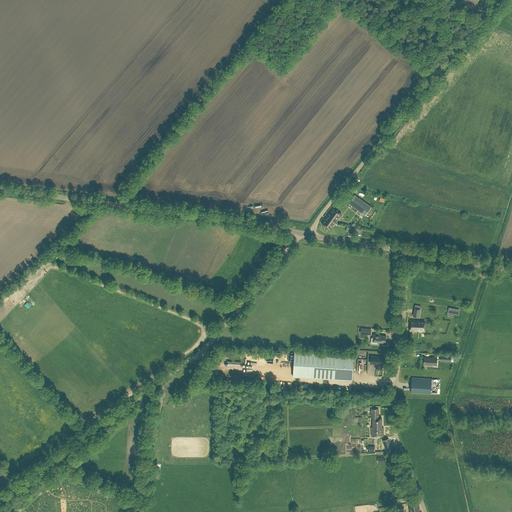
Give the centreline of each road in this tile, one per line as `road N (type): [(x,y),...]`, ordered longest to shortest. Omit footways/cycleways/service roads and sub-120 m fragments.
road 1 (unclassified): [(0,502),(197,354),(301,235)]
road 2 (track): [(301,235),(498,0)]
road 3 (unclassified): [(0,191),(301,235)]
road 4 (unclassified): [(425,511),(394,410),(409,253)]
